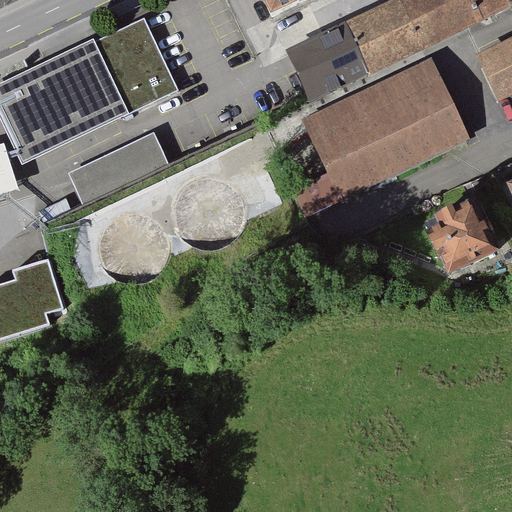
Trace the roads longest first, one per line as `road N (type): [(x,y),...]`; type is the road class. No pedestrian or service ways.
road 1 (unknown): [(0,128),(25,176),(253,84),(266,73),(265,61),(236,0)]
road 2 (residential): [(511,146),(353,230)]
